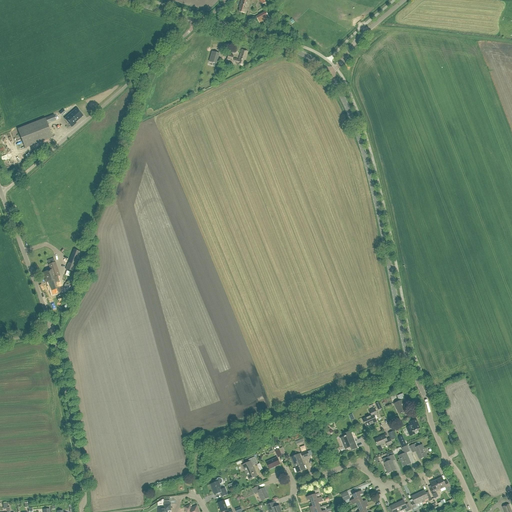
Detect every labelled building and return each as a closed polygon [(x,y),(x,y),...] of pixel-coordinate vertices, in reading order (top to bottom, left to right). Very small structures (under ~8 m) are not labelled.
[(239,12),(245,14),(249,0),(241,0),(239,8),(240,8),(239,12)] [(259,23),(269,18),(266,12),(256,18),(259,23)] [(243,66),(248,52),(242,50),(239,60),(233,58),(234,56),(229,55),(227,61),(232,63),(237,64),(243,66)] [(216,64),(219,54),(212,52),(209,62),(216,64)] [(76,108),(64,119),(72,127),(76,123),(75,122),(83,116),(76,108)] [(25,148),(52,138),(45,118),(18,129),(25,148)] [(80,252),(75,250),(74,249),(68,263),(65,269),(72,272),(75,264),(80,252)] [(49,286),(48,286),(49,290),(51,290),(53,295),(61,293),(59,287),(60,286),(57,276),(60,275),(55,262),(49,264),(50,270),(43,273),(46,282),(48,282),(49,286)] [(403,402),(406,401),(403,393),(397,396),(399,401),(394,404),(396,407),(400,414),(407,411),(403,402)] [(372,415),(363,419),(366,427),(377,422),(374,415),(378,414),(375,408),(370,411),(372,415)] [(406,427),(410,436),(415,434),(413,431),(420,428),(416,419),(409,422),(410,426),(406,427)] [(343,434),(344,436),(341,438),(345,450),(350,447),(352,451),(357,448),(350,431),(343,434)] [(385,435),(382,436),(375,439),(378,447),(386,443),(387,447),(393,444),(390,438),(387,440),(385,435)] [(402,435),(397,438),(402,447),(407,445),(402,435)] [(420,459),(427,456),(422,445),(421,445),(419,442),(410,446),(412,453),(416,451),(416,452),(417,452),(420,459)] [(406,453),(409,451),(407,446),(401,448),(404,454),(399,456),(403,467),(411,463),(406,453)] [(302,460),(310,457),(307,451),(291,457),(297,472),(306,469),(302,460)] [(383,459),(386,466),(385,467),(388,473),(389,473),(396,470),(392,461),(395,460),(393,455),(383,459)] [(252,466),(258,463),(255,457),(248,460),(249,462),(242,465),(249,480),(257,476),(252,466)] [(269,469),(280,464),(277,457),(266,462),(269,469)] [(436,481),(440,489),(445,487),(447,492),(451,490),(447,481),(444,482),(442,478),(436,481)] [(222,497),(227,495),(228,495),(225,488),(221,489),(218,481),(211,484),(215,495),(221,493),(222,497)] [(429,487),(430,489),(434,498),(438,497),(436,491),(440,489),(436,481),(431,483),(432,486),(429,487)] [(262,501),(269,498),(264,488),(260,490),(258,486),(253,489),(255,494),(258,493),(262,501)] [(418,494),(422,502),(428,499),(429,502),(432,500),(429,494),(427,495),(425,490),(418,494)] [(351,503),(361,498),(360,495),(362,494),(361,491),(352,495),(354,499),(350,501),(351,503)] [(311,502),(323,499),(322,497),(317,498),(316,494),(306,497),(307,500),(310,499),(311,502)] [(422,502),(418,494),(411,497),(413,501),(411,503),(414,509),(416,508),(415,505),(422,502)] [(358,507),(367,503),(365,500),(362,502),(361,498),(351,503),(352,505),(356,503),(358,507)] [(310,510),(320,507),(319,503),(323,502),(323,499),(311,502),(313,506),(309,507),(310,510)] [(167,511),(168,511),(171,511),(171,504),(170,504),(170,500),(162,501),(162,504),(164,504),(164,507),(158,508),(158,511),(167,511)] [(225,511),(232,511),(232,509),(228,511),(224,500),(218,503),(220,511),(222,511),(225,511)] [(397,503),(401,511),(405,510),(406,511),(411,510),(408,504),(405,505),(403,500),(397,503)] [(281,511),(279,506),(275,507),(274,502),(267,504),(269,511),(281,511)] [(367,503),(358,507),(360,511),(358,511),(364,511),(367,511),(365,508),(368,506),(367,503)] [(400,511),(401,511),(397,503),(390,506),(392,511),(390,511),(400,511)]
